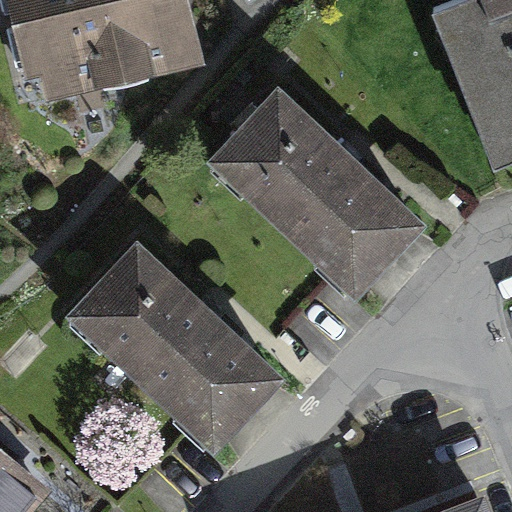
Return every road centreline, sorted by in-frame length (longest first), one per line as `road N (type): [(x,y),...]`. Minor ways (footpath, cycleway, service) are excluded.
road 1 (residential): [(228,511),(343,385),(430,309)]
road 2 (residential): [(511,422),(501,396),(430,309)]
